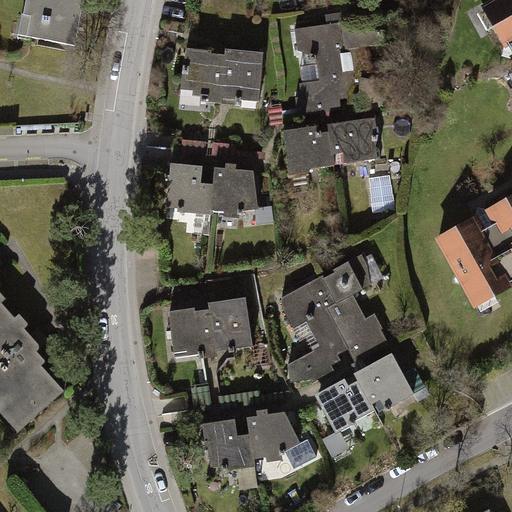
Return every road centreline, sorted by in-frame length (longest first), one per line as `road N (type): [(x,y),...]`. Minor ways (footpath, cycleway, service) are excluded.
road 1 (residential): [(164,511),(146,472),(120,303),(120,158)]
road 2 (residential): [(364,511),(511,422)]
road 3 (residential): [(120,158),(148,0)]
road 4 (residential): [(120,158),(0,163)]
